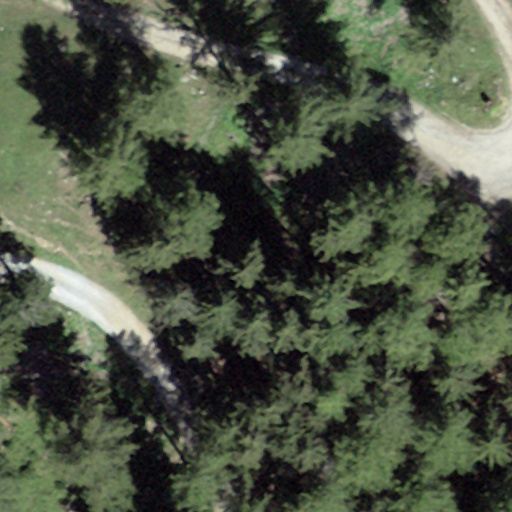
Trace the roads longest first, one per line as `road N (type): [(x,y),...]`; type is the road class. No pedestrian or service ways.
road 1 (unclassified): [(95,0),(322,81),(456,144),(495,154),(511,149)]
road 2 (unclassified): [(233,511),(183,400),(139,330),(73,282),(0,262)]
